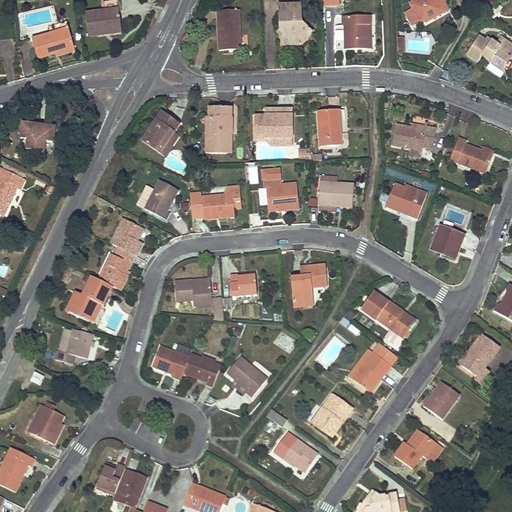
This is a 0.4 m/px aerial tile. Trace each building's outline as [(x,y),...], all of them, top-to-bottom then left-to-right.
[(427,22),(448,11),(444,3),(442,0),(416,0),(410,4),(413,10),(405,14),(411,25),(420,20),(427,22)] [(312,32),(302,22),(302,5),(279,6),(279,29),(284,34),(281,37),(282,45),(290,45),(298,36),(299,36),(304,41),(312,32)] [(495,19),(500,11),(494,8),(489,15),(495,19)] [(121,29),(119,9),(85,13),(88,37),(97,36),(97,32),(121,29)] [(241,50),(239,11),(217,12),(219,51),(241,50)] [(367,49),(366,25),(370,26),(370,16),(343,17),(343,26),(345,26),(345,49),(367,49)] [(75,49),(69,29),(32,39),(38,59),(55,54),(75,49)] [(335,49),(344,49),(344,32),(335,32),(335,49)] [(300,45),(304,41),(299,36),(298,36),(290,45),(300,45)] [(511,59),(511,58),(511,44),(501,37),(496,44),(491,41),(489,44),(478,37),(466,56),(477,63),(482,56),(490,64),(491,61),(504,70),(506,66),(508,67),(510,63),(509,63),(511,59)] [(56,57),(76,51),(75,49),(55,54),(56,57)] [(504,70),(491,61),(490,64),(505,74),(504,70)] [(450,82),(453,76),(445,71),(442,77),(450,82)] [(228,135),(229,119),(232,119),(232,108),(208,108),(208,118),(206,118),(205,154),(232,154),(232,136),(228,135)] [(342,146),(340,112),(318,114),(321,147),(342,146)] [(160,154),(174,133),(180,125),(162,113),(142,141),(160,154)] [(293,139),(292,117),(279,117),(266,117),(255,117),(255,139),(271,139),(293,139)] [(35,152),(39,126),(22,124),(20,139),(28,140),(27,151),(35,152)] [(433,149),(437,130),(426,128),(425,131),(411,128),(397,125),(393,146),(422,151),(423,148),(433,149)] [(53,143),(55,128),(39,126),(35,152),(44,153),(45,142),(53,143)] [(164,157),(178,136),(174,133),(160,154),(164,157)] [(486,174),(493,156),(481,152),(465,145),(467,142),(458,139),(450,160),(486,174)] [(311,156),(310,150),(299,151),(300,161),(311,161),(311,156)] [(22,179),(24,176),(4,167),(3,170),(22,179)] [(0,215),(4,217),(18,189),(20,191),(25,181),(22,179),(3,170),(0,168),(0,215)] [(299,210),(297,184),(282,185),(281,170),(262,172),(264,190),(266,190),(268,204),(268,213),(279,212),(278,206),(287,205),(287,211),(299,210)] [(147,186),(137,205),(166,221),(170,214),(167,213),(179,192),(160,181),(155,191),(147,186)] [(352,208),(354,186),(337,185),(320,183),(319,206),(337,207),(352,208)] [(418,218),(427,194),(418,191),(417,194),(405,189),(395,185),(386,207),(402,214),(403,211),(418,218)] [(52,195),(55,189),(48,186),(46,192),(52,195)] [(241,209),(239,187),(227,188),(224,195),(233,194),(234,210),(241,209)] [(235,218),(234,210),(233,194),(224,195),(201,198),(201,194),(190,195),(192,220),(203,219),(203,220),(216,218),(216,217),(226,216),(227,217),(227,219),(235,218)] [(336,214),(337,207),(319,206),(318,213),(336,214)] [(418,218),(403,211),(402,214),(418,220),(418,218)] [(137,242),(143,230),(123,220),(111,245),(124,251),(134,256),(136,257),(143,244),(137,242)] [(459,247),(457,246),(461,236),(441,228),(432,251),(455,260),(459,247)] [(461,248),(465,237),(461,236),(457,246),(459,247),(461,248)] [(125,275),(134,256),(124,251),(120,259),(112,255),(99,281),(112,288),(121,291),(128,276),(125,275)] [(313,301),(312,288),(328,287),(326,265),(304,268),(305,277),(301,277),(291,278),(293,303),(313,301)] [(257,296),(256,276),(247,277),(240,278),(239,276),(230,276),(232,299),(257,296)] [(85,321),(94,303),(101,305),(103,307),(112,288),(99,281),(92,278),(83,296),(79,294),(69,314),(85,321)] [(212,299),(211,282),(195,283),(195,285),(193,286),(192,281),(175,282),(177,302),(193,301),(197,301),(197,308),(213,307),(214,321),(224,322),(222,298),(212,299)] [(511,286),(511,285),(507,291),(508,296),(511,298),(509,303),(505,301),(503,305),(498,307),(495,312),(511,322),(511,286)] [(69,314),(79,294),(76,293),(66,312),(69,314)] [(415,324),(401,314),(403,312),(389,302),(387,304),(373,294),(362,309),(377,319),(376,320),(390,330),(399,336),(404,340),(415,324)] [(92,324),(101,305),(94,303),(85,321),(92,324)] [(350,322),(358,313),(352,309),(344,318),(350,322)] [(416,322),(403,312),(401,314),(415,324),(416,322)] [(344,318),(343,318),(340,322),(347,327),(350,322),(344,318)] [(240,337),(243,329),(237,326),(234,335),(240,337)] [(88,360),(94,336),(73,330),(72,334),(67,354),(60,353),(58,352),(56,361),(73,365),(76,357),(88,360)] [(393,344),(399,336),(390,330),(385,338),(393,344)] [(67,354),(72,334),(65,332),(60,353),(67,354)] [(484,369),(500,348),(482,335),(468,354),(470,356),(462,367),(477,378),(484,369)] [(191,355),(192,350),(178,345),(175,353),(189,358),(191,355)] [(381,380),(398,358),(380,345),(373,354),(354,380),(353,381),(368,392),(377,380),(375,379),(376,377),(381,380)] [(183,374),(189,358),(175,353),(160,347),(152,367),(174,375),(173,379),(181,381),(183,374)] [(354,380),(373,354),(369,351),(349,377),(354,380)] [(462,367),(470,356),(468,354),(467,353),(458,364),(462,367)] [(213,388),(221,366),(214,364),(201,359),(191,355),(189,358),(183,374),(207,383),(206,386),(213,388)] [(268,380),(241,358),(227,374),(236,382),(248,392),(246,394),(252,399),(268,380)] [(481,385),(490,373),(484,369),(477,378),(475,381),(481,385)] [(40,386),(44,377),(35,373),(31,381),(40,386)] [(371,394),(381,380),(376,377),(375,379),(377,380),(368,392),(371,394)] [(248,392),(236,382),(232,386),(245,396),(246,394),(248,392)] [(442,420),(460,396),(441,383),(424,407),(442,420)] [(343,424),(353,410),(332,395),(322,409),(324,410),(313,425),(329,436),(340,421),(343,424)] [(55,436),(61,424),(64,417),(54,412),(56,407),(47,402),(45,407),(31,434),(54,445),(58,437),(55,436)] [(31,434),(45,407),(42,406),(29,433),(31,434)] [(313,425),(324,410),(322,409),(312,424),(313,425)] [(287,421),(272,410),(267,416),(283,427),(287,421)] [(332,439),(343,424),(340,421),(329,436),(332,439)] [(58,437),(64,426),(61,424),(55,436),(58,437)] [(409,447),(420,432),(417,430),(407,445),(409,447)] [(412,470),(422,456),(433,464),(444,449),(420,432),(409,447),(407,445),(404,443),(394,457),(412,470)] [(269,446),(273,437),(263,433),(259,441),(269,446)] [(285,456),(295,443),(286,437),(277,450),(285,456)] [(318,456),(296,440),(295,443),(285,456),(283,459),(294,467),(296,466),(298,463),(308,470),(318,456)] [(0,485),(15,493),(28,466),(31,468),(35,460),(11,448),(0,470),(0,485)] [(308,470),(298,463),(296,466),(305,473),(308,470)] [(116,494),(126,468),(118,465),(117,468),(115,471),(105,468),(97,487),(116,494)] [(117,503),(129,471),(126,470),(114,501),(117,503)] [(135,511),(136,510),(148,478),(129,471),(117,503),(127,506),(124,511),(135,511)] [(220,511),(223,505),(226,498),(212,491),(210,494),(197,489),(198,486),(192,484),(184,505),(200,511),(201,511),(220,511)] [(116,494),(97,487),(97,489),(115,496),(116,494)] [(398,500),(397,494),(388,495),(389,498),(386,498),(386,496),(380,497),(376,494),(373,499),(369,496),(362,506),(366,509),(363,511),(399,511),(400,511),(398,500)] [(404,498),(398,500),(400,511),(406,510),(404,498)] [(166,511),(148,503),(144,511),(166,511)]
